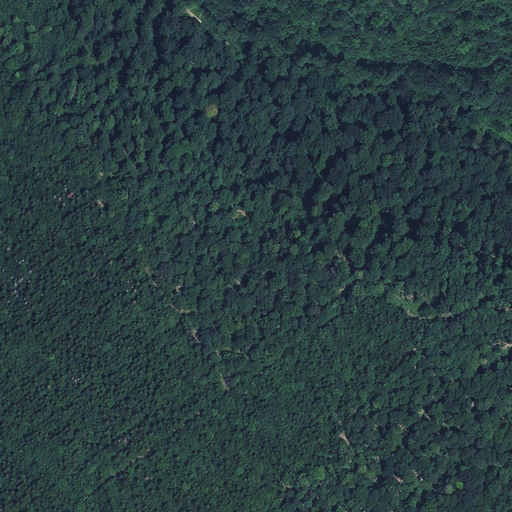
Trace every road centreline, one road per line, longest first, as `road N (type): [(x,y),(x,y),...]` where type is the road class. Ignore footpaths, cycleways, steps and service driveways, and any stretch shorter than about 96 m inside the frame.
road 1 (track): [(72,0),(88,57),(104,78),(199,153),(358,227),(511,268)]
road 2 (track): [(511,193),(327,109),(229,46),(178,0)]
road 3 (track): [(357,511),(441,393),(511,348)]
